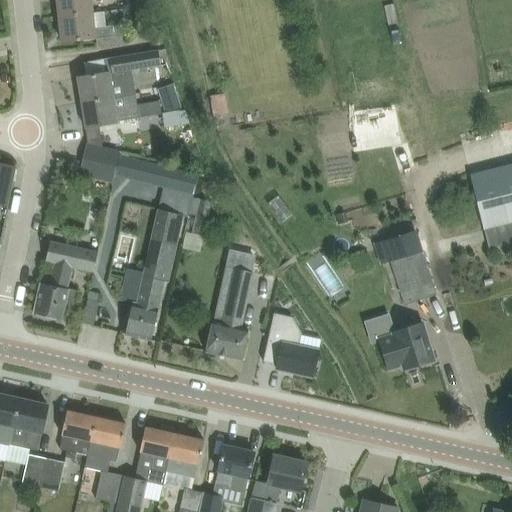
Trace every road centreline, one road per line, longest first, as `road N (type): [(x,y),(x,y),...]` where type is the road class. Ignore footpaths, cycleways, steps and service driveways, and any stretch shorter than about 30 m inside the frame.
road 1 (tertiary): [(350,429),(0,349)]
road 2 (residential): [(0,340),(37,139)]
road 3 (track): [(141,0),(148,44),(30,64)]
road 4 (tertiary): [(493,459),(350,429)]
road 5 (residential): [(37,139),(23,0)]
